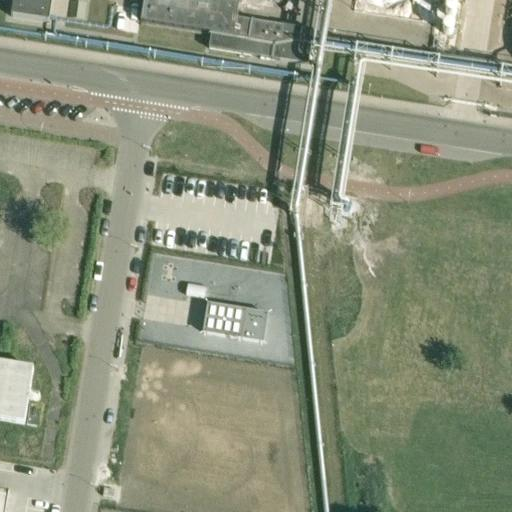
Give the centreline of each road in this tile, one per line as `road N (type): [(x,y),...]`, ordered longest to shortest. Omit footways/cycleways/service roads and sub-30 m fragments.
road 1 (unclassified): [(77,511),(147,83)]
road 2 (unclassified): [(511,142),(147,83)]
road 3 (unclassified): [(147,83),(0,60)]
